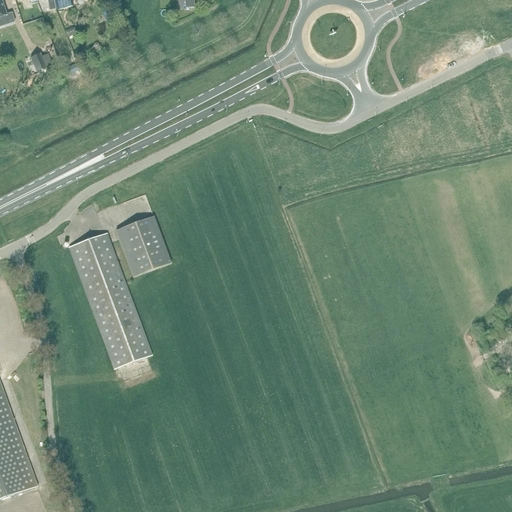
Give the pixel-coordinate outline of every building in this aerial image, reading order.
[(0,0),(0,27),(14,23),(11,13),(6,15),(1,0),(0,0)] [(53,0),(42,0),(43,2),(48,1),(50,11),(56,9),(53,0)] [(55,0),(57,11),(73,8),(72,0),(73,0),(55,0)] [(184,0),(185,8),(194,8),(193,0),(184,0)] [(109,11),(102,14),(105,20),(111,18),(109,11)] [(69,37),(76,34),(74,29),(67,31),(69,37)] [(60,46),(53,49),(57,60),(64,58),(60,46)] [(39,55),(30,59),(36,74),(46,70),(39,55)] [(77,65),(63,71),(66,77),(80,71),(77,65)] [(133,279),(160,269),(171,265),(154,218),(116,232),(133,279)] [(114,371),(138,362),(152,357),(107,235),(69,249),(114,371)] [(0,501),(37,488),(0,384),(0,501)]
